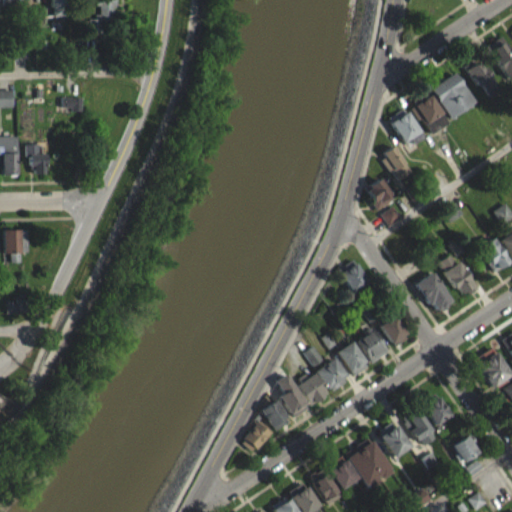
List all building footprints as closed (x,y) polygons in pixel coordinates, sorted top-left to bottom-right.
[(49,0),(49,5),(52,5),(52,14),(66,13),(66,5),(69,5),(69,0),(49,0)] [(115,0),(115,5),(112,5),(113,25),(100,26),(100,29),(87,30),(87,17),(94,17),(94,12),(99,12),(99,2),(95,3),(95,0),(115,0)] [(488,63),(479,49),(500,35),(511,52),(511,76),(509,79),(506,76),(505,77),(493,59),(488,63)] [(13,40),(25,40),(26,56),(14,57),(13,40)] [(25,65),(25,54),(13,54),(12,64),(25,65)] [(462,65),(475,84),(478,81),(483,89),(491,83),(487,76),(490,74),(484,66),(481,68),(473,57),(462,65)] [(451,71),(471,100),(447,117),(426,88),(451,71)] [(411,104),(430,132),(446,121),(428,93),(425,95),(423,90),(410,98),(413,102),(411,104)] [(0,113),(10,114),(10,96),(0,95),(0,113)] [(79,118),(80,103),(60,103),(59,114),(69,114),(69,117),(79,118)] [(400,106),(403,110),(404,109),(422,135),(410,143),(406,137),(401,141),(388,121),(389,120),(386,116),(400,106)] [(14,142),(0,142),(0,181),(15,181),(14,142)] [(391,143),(409,170),(396,179),(389,170),(388,171),(379,158),(383,155),(380,151),(391,143)] [(29,180),(44,180),(43,160),(36,160),(35,150),(23,151),(23,163),(28,162),(29,180)] [(506,167),(511,176),(511,183),(506,187),(497,173),(506,167)] [(374,209),(391,198),(387,192),(388,192),(378,176),(363,187),(371,198),(369,200),(374,209)] [(452,199),(460,212),(447,221),(438,208),(452,199)] [(378,213),(385,224),(399,215),(391,204),(378,213)] [(439,216),(446,228),(459,221),(453,208),(439,216)] [(511,222),(503,209),(492,216),(499,229),(511,222)] [(398,223),(390,212),(378,221),(386,232),(398,223)] [(511,228),(497,239),(510,258),(511,257),(511,258),(511,228)] [(25,259),(24,235),(0,236),(0,243),(0,260),(9,259),(10,268),(15,268),(15,259),(25,259)] [(491,236),(508,260),(492,270),(487,262),(488,261),(485,257),(485,258),(476,246),(491,236)] [(446,243),(455,255),(463,250),(454,237),(446,243)] [(460,291),(465,288),(468,293),(476,287),(469,277),(456,259),(453,261),(447,253),(436,261),(440,267),(442,266),(444,268),(441,270),(453,287),(456,285),(460,291)] [(350,257),(365,280),(349,291),(334,268),(350,257)] [(414,283),(427,303),(430,301),(436,309),(440,306),(442,309),(448,305),(446,302),(450,299),(430,271),(414,283)] [(4,320),(23,319),(23,301),(12,301),(12,307),(3,307),(4,320)] [(377,324),(390,342),(391,341),(393,345),(405,337),(402,333),(404,332),(391,314),(377,324)] [(354,339),(370,362),(387,350),(372,328),(370,329),(368,326),(362,330),(364,333),(354,339)] [(319,336),(327,347),(334,342),(326,331),(319,336)] [(511,364),(511,336),(509,339),(506,334),(500,338),(511,355),(511,357),(509,359),(511,364)] [(333,350),(348,371),(349,371),(352,374),(365,365),(363,361),(364,360),(349,339),(333,350)] [(301,349),(311,365),(320,359),(310,343),(301,349)] [(490,345),(509,373),(505,375),(507,378),(491,388),(477,367),(476,368),(470,359),(490,345)] [(309,372),(319,368),(312,352),(301,357),(309,372)] [(312,370),(324,387),(327,385),(330,389),(343,379),(341,376),(344,374),(331,356),(312,370)] [(296,376),(299,381),(295,384),(308,403),(325,391),(312,371),(306,376),(303,371),(296,376)] [(272,379),(283,372),(304,402),(303,403),(305,406),(293,415),(290,411),(288,412),(276,394),(280,391),(272,379)] [(511,379),(501,387),(510,400),(511,398),(511,379)] [(511,403),(511,389),(502,393),(506,406),(511,403)] [(432,392),(435,396),(436,395),(448,413),(433,424),(420,405),(421,404),(419,401),(432,392)] [(258,408),(262,415),(263,414),(270,424),(273,428),(286,420),(283,416),(284,415),(273,398),(258,408)] [(422,442),(432,436),(427,430),(430,428),(416,408),(404,416),(406,418),(401,421),(414,439),(418,436),(422,442)] [(240,442),(249,450),(252,446),(254,448),(269,430),(256,419),(242,437),(243,438),(240,442)] [(376,429),(378,432),(376,434),(391,456),(407,444),(393,423),(391,425),(388,421),(376,429)] [(450,444),(455,452),(453,454),(458,460),(460,459),(461,461),(477,450),(472,443),(475,441),(469,433),(466,435),(465,434),(450,444)] [(389,471),(379,478),(376,474),(373,476),(375,479),(365,486),(363,483),(362,483),(343,456),(345,456),(342,452),(353,444),(355,447),(356,447),(354,444),(365,436),(367,439),(369,438),(388,467),(387,468),(389,471)] [(419,457),(426,467),(435,461),(429,451),(419,457)] [(326,469),(338,487),(344,483),(346,486),(354,480),(353,477),(355,476),(339,453),(331,459),(334,463),(326,469)] [(463,466),(468,474),(480,466),(474,458),(463,466)] [(434,470),(431,461),(420,465),(424,474),(434,470)] [(325,503),(338,494),(335,490),(336,489),(323,470),(322,471),(319,467),(314,471),(313,469),(307,473),(309,475),(308,476),(311,480),(310,481),(325,503)] [(286,490),(289,494),(288,495),(300,511),(302,511),(308,508),(309,511),(315,506),(314,504),(317,502),(304,484),(303,484),(300,480),(286,490)] [(407,495),(416,506),(428,497),(420,486),(407,495)] [(465,497),(473,508),(484,501),(476,490),(465,497)] [(412,511),(418,511),(427,506),(420,494),(407,503),(412,511)] [(270,504),(272,506),(270,508),(272,511),(298,511),(287,496),(285,498),(283,495),(270,504)] [(478,511),(483,509),(476,498),(465,505),(469,511),(478,511)]
